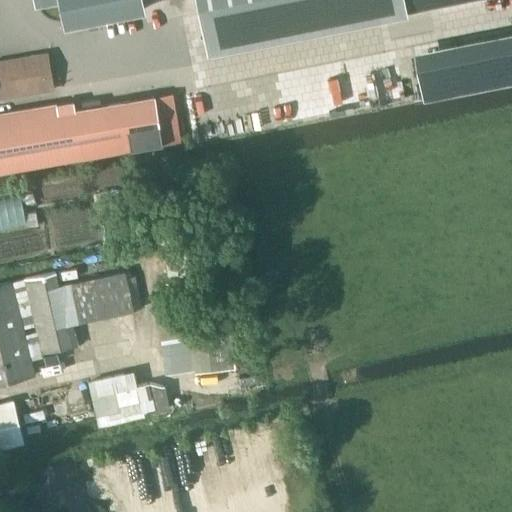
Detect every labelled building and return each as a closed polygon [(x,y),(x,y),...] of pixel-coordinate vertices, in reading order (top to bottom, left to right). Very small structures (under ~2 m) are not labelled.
[(37,0),(42,6),(48,11),(55,14),(63,13),(65,23),(144,8),(142,0),(37,0)] [(198,0),(206,35),(364,3),(385,14),(456,0),(198,0)] [(47,51),(0,59),(0,97),(28,92),(49,89),(53,88),(47,51)] [(163,142),(155,96),(75,110),(83,156),(163,142)] [(0,170),(83,156),(75,110),(73,101),(52,105),(31,108),(0,113),(0,170)] [(56,270),(24,276),(25,277),(41,351),(73,345),(68,324),(79,320),(89,318),(81,280),(81,279),(70,282),(60,284),(56,270)] [(125,270),(81,279),(81,280),(89,318),(142,308),(136,275),(126,277),(125,270)] [(0,381),(35,373),(12,280),(0,283),(0,381)] [(156,312),(158,324),(164,373),(191,369),(184,320),(187,320),(186,308),(181,309),(180,300),(182,299),(181,286),(158,289),(159,302),(158,302),(160,311),(156,312)] [(208,339),(191,342),(194,368),(195,371),(210,369),(235,365),(231,331),(208,334),(208,339)] [(134,369),(88,380),(98,425),(145,414),(143,410),(155,407),(156,411),(156,412),(170,409),(170,408),(164,384),(162,384),(149,382),(137,384),(134,369)] [(11,397),(0,400),(0,445),(22,439),(11,397)]
